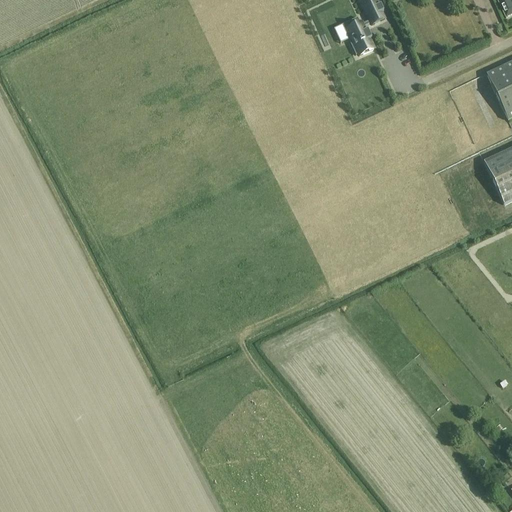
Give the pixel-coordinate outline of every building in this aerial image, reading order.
[(511,0),(496,0),(505,19),(511,15),(511,0)] [(359,57),(374,50),(369,40),(371,40),(367,31),(365,32),(364,28),(371,25),(371,26),(384,20),(381,14),(383,13),(380,6),(378,7),(376,2),(363,8),(369,22),(362,25),(362,24),(360,25),(358,19),(344,25),(350,39),(348,40),(355,56),(358,55),(359,57)] [(511,63),(486,76),(508,122),(511,120),(511,63)] [(504,206),(511,202),(511,149),(483,164),(504,206)] [(472,444),(476,448),(482,443),(484,444),(489,440),(481,430),(475,434),(479,439),(472,444)] [(484,470),(480,473),(485,479),(489,476),(484,470)]
